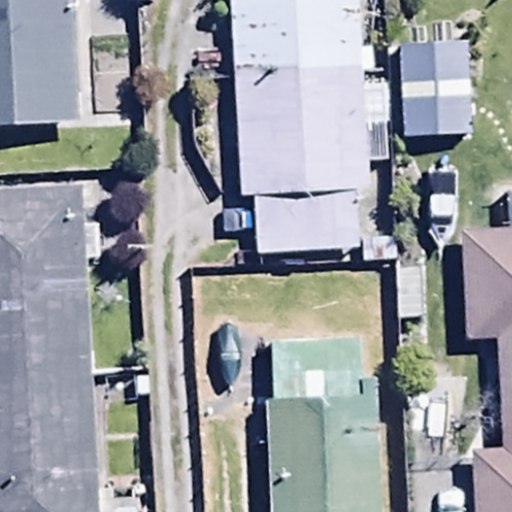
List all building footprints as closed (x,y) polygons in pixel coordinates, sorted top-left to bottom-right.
[(0,0),(0,170),(17,170),(17,132),(70,132),(69,0),(0,0)] [(222,0),(232,204),(249,203),(251,261),(355,256),(353,199),(366,199),(357,0),(222,0)] [(0,511),(94,511),(78,194),(0,197),(0,511)] [(500,235),(511,234),(511,197),(499,198),(500,235)] [(511,511),(511,234),(500,235),(457,236),(459,345),(492,345),(494,454),(469,454),(470,511),(511,511)] [(260,408),(263,511),(374,511),(371,386),(358,386),(356,347),(267,350),(269,408),(260,408)]
